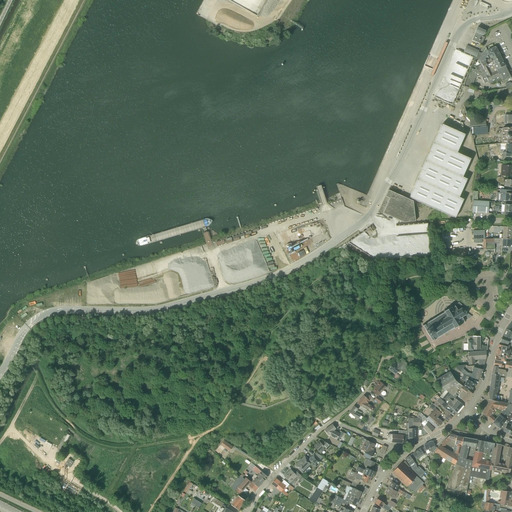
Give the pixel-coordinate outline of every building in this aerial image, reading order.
[(485,31),(477,28),(475,32),(476,32),(472,41),(482,45),(485,37),(482,36),(482,35),(483,35),(485,31)] [(476,57),(478,52),(479,51),(466,46),(464,52),(476,57)] [(479,60),(481,64),(485,62),(487,65),(501,58),(496,49),(496,48),(495,48),(494,48),(494,47),(494,48),(493,48),(487,51),(483,53),(482,54),(478,52),(476,57),(476,59),(479,60)] [(484,83),(488,81),(490,84),(501,78),(502,81),(510,77),(507,71),(501,58),(487,65),(485,62),(481,64),(482,65),(476,68),(475,70),(471,69),(465,85),(472,87),(475,78),(481,76),(484,83)] [(470,129),(475,129),(485,128),(485,119),(470,120),(470,129)] [(465,135),(442,124),(409,198),(455,218),(463,199),(459,197),(467,179),(462,177),(471,159),(457,153),(465,135)] [(502,144),(511,144),(511,127),(502,129),(502,144)] [(511,144),(502,144),(500,144),(500,146),(500,150),(506,150),(506,152),(503,152),(503,157),(510,157),(510,156),(511,156),(511,144)] [(508,166),(501,165),(501,176),(510,176),(510,173),(511,173),(511,172),(511,170),(511,166),(510,166),(510,165),(508,165),(508,166)] [(388,190),(386,196),(381,208),(378,212),(382,214),(383,213),(404,223),(415,221),(413,201),(388,190)] [(496,200),(505,201),(511,201),(511,194),(511,190),(500,190),(500,193),(496,193),(496,200)] [(489,202),(473,201),(472,213),(488,214),(489,202)] [(501,212),(503,212),(503,214),(507,214),(508,212),(511,212),(511,205),(507,205),(507,203),(502,203),(501,212)] [(289,244),(325,233),(324,227),(323,227),(321,221),(285,232),(289,244)] [(511,227),(503,227),(503,234),(499,234),(499,239),(510,239),(511,227)] [(473,240),(483,239),(485,239),(485,230),(473,231),(473,240)] [(373,236),(368,245),(392,257),(396,247),(373,236)] [(510,247),(510,239),(499,239),(485,239),(485,244),(485,250),(494,249),(494,243),(500,243),(499,246),(510,247)] [(465,321),(472,317),(466,313),(467,312),(465,312),(464,310),(465,309),(464,308),(459,302),(455,305),(454,306),(451,308),(451,307),(450,308),(445,311),(444,311),(443,312),(444,312),(445,312),(442,314),(441,314),(441,315),(438,316),(437,316),(438,317),(435,319),(434,318),(434,319),(431,321),(431,320),(430,321),(427,323),(426,323),(426,324),(424,325),(423,325),(423,326),(422,326),(423,327),(423,326),(426,330),(430,337),(432,341),(431,341),(432,342),(432,341),(433,342),(433,341),(436,339),(436,340),(437,339),(436,339),(440,337),(441,337),(440,336),(444,334),(444,335),(445,335),(444,334),(447,332),(448,333),(448,332),(451,330),(451,331),(452,330),(451,330),(454,328),(454,329),(455,329),(455,328),(461,325),(462,325),(462,324),(461,324),(464,322),(464,323),(465,322),(464,321),(465,321)] [(506,329),(503,336),(509,338),(511,335),(511,328),(510,331),(506,329)] [(511,335),(509,338),(503,336),(499,342),(509,345),(511,346),(511,335)] [(480,341),(483,341),(483,337),(480,337),(472,336),(470,336),(467,337),(467,350),(473,350),(487,350),(488,346),(480,346),(480,341)] [(508,349),(509,345),(499,342),(498,347),(497,351),(509,354),(509,353),(511,354),(511,350),(510,350),(508,349)] [(511,355),(509,355),(509,354),(497,351),(496,356),(494,360),(502,361),(505,362),(506,358),(508,358),(511,359),(511,358),(511,355)] [(486,359),(486,352),(474,352),(468,352),(469,365),(474,364),(474,360),(486,359)] [(404,373),(407,369),(409,366),(401,358),(400,359),(402,361),(401,363),(399,362),(398,363),(399,364),(397,367),(393,364),(389,370),(395,375),(398,371),(399,373),(401,370),(404,373)] [(483,369),(477,368),(473,367),(472,374),(468,373),(460,366),(458,366),(455,367),(464,375),(467,376),(472,378),(480,380),(483,369)] [(497,369),(498,367),(493,366),(492,374),(498,375),(500,369),(497,369)] [(498,375),(499,375),(511,377),(511,369),(509,369),(508,371),(500,369),(498,375)] [(470,392),(464,387),(456,381),(455,380),(450,371),(436,380),(443,392),(446,390),(448,392),(453,396),(455,394),(458,391),(460,393),(459,395),(458,397),(465,402),(472,393),(470,392)] [(495,401),(509,404),(509,403),(511,404),(511,389),(511,390),(509,398),(502,397),(502,396),(496,395),(499,375),(498,375),(492,374),(490,388),(489,394),(489,400),(490,400),(495,401)] [(465,386),(464,387),(470,392),(472,390),(475,384),(466,379),(467,376),(464,375),(461,380),(466,382),(464,385),(465,386)] [(386,387),(383,385),(380,382),(374,388),(376,389),(373,392),(378,396),(386,387)] [(445,401),(445,402),(456,412),(463,405),(453,396),(448,392),(442,398),(444,399),(443,400),(445,401)] [(366,405),(372,398),(367,395),(365,397),(364,396),(357,403),(360,406),(361,406),(365,409),(373,413),(375,410),(366,405)] [(444,412),(446,413),(442,418),(449,421),(456,413),(447,405),(437,395),(432,400),(435,403),(436,401),(444,409),(444,408),(445,409),(444,412)] [(488,408),(493,411),(494,408),(504,410),(509,404),(495,401),(490,400),(486,407),(488,408)] [(511,404),(509,404),(504,410),(499,415),(505,419),(507,416),(509,411),(511,412),(511,404)] [(358,414),(355,413),(358,409),(354,406),(349,412),(352,416),(356,417),(355,419),(358,420),(358,419),(359,419),(361,415),(358,413),(358,414)] [(493,411),(488,408),(486,407),(482,414),(489,419),(491,415),(490,414),(493,411)] [(437,428),(442,422),(437,418),(440,414),(435,409),(427,419),(433,425),(437,428)] [(503,431),(508,423),(511,425),(511,422),(511,412),(509,411),(507,416),(505,419),(499,415),(493,423),(496,426),(503,431)] [(408,429),(408,439),(415,439),(415,429),(413,429),(413,426),(421,426),(421,419),(410,418),(408,418),(408,429)] [(423,428),(422,430),(422,437),(427,434),(428,434),(430,432),(431,433),(434,430),(428,423),(427,423),(425,421),(422,424),(425,426),(423,428)] [(511,422),(511,425),(508,423),(503,431),(508,433),(511,435),(511,422)] [(334,431),(336,429),(332,424),(324,430),(328,435),(337,439),(339,440),(343,433),(340,431),(338,433),(334,431)] [(407,436),(407,431),(403,431),(403,435),(392,434),(393,430),(390,429),(390,434),(388,434),(387,442),(403,443),(406,442),(407,436)] [(459,454),(463,438),(450,434),(440,446),(437,448),(435,452),(455,465),(457,458),(458,454),(459,454)] [(463,468),(465,460),(469,445),(476,446),(478,440),(463,438),(459,454),(458,457),(448,483),(445,489),(454,492),(456,486),(467,490),(470,476),(469,476),(471,470),(464,468),(463,468)] [(478,440),(476,446),(475,451),(483,453),(484,448),(483,447),(484,441),(478,440)] [(221,445),(229,451),(232,447),(224,441),(221,445)] [(319,442),(314,447),(320,453),(325,448),(327,450),(331,445),(324,441),(321,444),(319,442)] [(362,448),(366,450),(363,455),(370,459),(373,454),(371,453),(371,452),(375,445),(366,441),(362,448)] [(473,459),(472,462),(471,466),(471,470),(469,476),(470,476),(486,479),(487,469),(490,470),(492,462),(491,462),(493,453),(494,443),(484,441),(483,447),(484,448),(483,453),(475,451),(474,459),(473,459)] [(436,454),(435,452),(437,448),(436,447),(435,447),(433,442),(424,445),(424,447),(421,450),(420,449),(412,454),(416,460),(424,454),(423,452),(426,450),(429,448),(431,453),(432,452),(434,455),(436,454)] [(494,443),(493,453),(491,462),(494,463),(498,463),(501,445),(494,443)] [(321,462),(314,455),(309,460),(305,456),(295,466),(302,473),(312,464),(315,467),(321,462)] [(412,469),(418,475),(420,477),(425,472),(420,468),(418,469),(417,467),(416,464),(410,456),(405,459),(412,469)] [(498,463),(494,463),(491,462),(492,462),(490,470),(509,474),(511,461),(511,457),(507,457),(505,465),(498,463)] [(65,464),(70,468),(74,462),(69,459),(65,464)] [(406,467),(408,465),(405,461),(403,463),(402,462),(392,473),(412,492),(415,493),(417,490),(422,485),(426,481),(424,480),(420,477),(418,475),(416,476),(406,467)] [(256,473),(260,470),(252,463),(249,466),(256,473)] [(358,471),(359,472),(371,477),(372,478),(374,472),(366,468),(365,470),(357,467),(356,471),(358,471)] [(304,479),(302,477),(296,471),(294,474),(291,470),(284,476),(292,484),(298,478),(301,481),(304,479)] [(425,472),(420,477),(424,480),(426,478),(423,476),(424,476),(425,477),(428,472),(426,470),(425,472)] [(232,477),(236,481),(230,488),(240,495),(242,492),(237,488),(241,484),(245,479),(237,472),(232,477)] [(252,482),(258,488),(267,477),(261,472),(252,482)] [(368,483),(369,482),(371,477),(359,472),(358,474),(354,472),(352,476),(349,475),(348,478),(353,481),(355,478),(363,482),(363,481),(368,483)] [(247,477),(245,479),(241,484),(237,488),(242,492),(252,480),(247,477)] [(271,484),(275,487),(280,491),(287,496),(288,494),(284,491),(282,490),(284,487),(286,488),(289,484),(284,480),(283,480),(281,483),(275,479),(271,484)] [(323,491),(325,488),(327,484),(328,482),(323,479),(317,488),(323,491)] [(390,485),(389,487),(402,495),(401,496),(405,498),(407,494),(397,488),(398,485),(392,481),(391,482),(390,483),(390,484),(390,485)] [(252,482),(249,486),(255,491),(258,488),(252,482)] [(390,496),(390,497),(393,499),(393,498),(395,499),(397,495),(398,493),(400,495),(401,496),(402,495),(389,487),(387,490),(386,490),(385,492),(385,493),(390,496)] [(313,495),(309,500),(314,504),(318,498),(322,491),(317,488),(313,495)] [(351,495),(358,499),(361,492),(354,489),(352,488),(351,491),(350,490),(348,494),(351,495)] [(497,501),(497,504),(500,505),(505,506),(511,506),(511,507),(511,492),(505,491),(501,491),(499,498),(501,498),(500,502),(497,501)] [(336,500),(342,503),(346,505),(348,502),(355,505),(358,499),(351,495),(348,494),(345,500),(343,499),(338,497),(336,500)] [(245,500),(238,496),(231,505),(238,510),(245,500)] [(196,505),(200,507),(202,502),(195,498),(190,506),(194,509),(196,505)] [(212,502),(221,508),(224,504),(215,498),(212,502)] [(384,503),(377,499),(374,503),(380,507),(385,510),(388,511),(390,511),(391,511),(389,511),(390,509),(383,505),(384,503)] [(484,508),(484,509),(488,510),(496,511),(498,511),(511,511),(511,508),(511,507),(511,506),(505,506),(500,505),(497,504),(488,503),(485,502),(484,508)]
